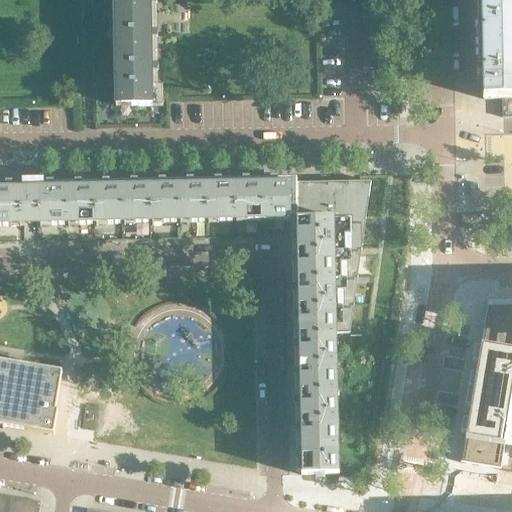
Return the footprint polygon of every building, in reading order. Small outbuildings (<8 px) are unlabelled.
[(117,0),(118,13),(113,13),(114,16),(114,33),(118,33),(118,47),(114,47),(114,50),(115,66),(119,66),(119,80),(115,80),(115,107),(121,107),(131,107),(152,106),(152,105),(152,82),(150,16),(150,0),(117,0)] [(511,19),(511,0),(480,0),(481,20),(511,19)] [(511,59),(511,19),(481,20),(482,60),(511,59)] [(511,99),(511,59),(482,60),(483,98),(483,100),(502,99),(511,99)] [(511,99),(502,99),(502,118),(511,117),(511,99)] [(366,220),(365,183),(366,183),(366,178),(335,179),(335,184),(328,184),(328,179),(297,179),(296,179),(296,184),(289,184),(289,220),(333,219),(333,220),(366,220)] [(289,221),(289,220),(289,184),(261,185),(261,221),(289,221)] [(233,222),(233,185),(205,186),(205,223),(233,222)] [(261,221),(261,185),(233,185),(233,222),(261,221)] [(177,223),(177,186),(149,187),(149,224),(177,223)] [(205,223),(205,186),(177,186),(177,223),(205,223)] [(149,224),(149,187),(121,188),(121,224),(149,224)] [(93,225),(93,188),(65,189),(65,225),(93,225)] [(121,224),(121,188),(93,188),(93,225),(121,224)] [(65,225),(65,189),(36,189),(36,197),(37,221),(36,221),(36,226),(65,225)] [(23,222),(22,198),(22,190),(0,190),(0,226),(24,226),(23,222)] [(37,221),(36,197),(22,198),(23,222),(36,221),(37,221)] [(335,334),(333,237),(333,220),(333,219),(289,220),(289,221),(290,221),(290,233),(296,233),(301,447),(313,446),(325,446),(337,446),(335,334)] [(462,454),(460,463),(466,464),(466,463),(472,464),(472,465),(478,466),(478,465),(494,468),(494,469),(500,470),(511,395),(511,306),(488,307),(481,347),(479,347),(479,351),(480,351),(477,368),(476,368),(475,374),(476,374),(473,391),(472,391),(471,396),(472,396),(469,413),(468,413),(467,419),(468,419),(466,436),(465,436),(464,440),(465,440),(463,454),(462,454)] [(55,411),(62,372),(26,366),(25,366),(19,365),(8,363),(3,362),(1,362),(0,361),(0,426),(2,427),(4,427),(53,436),(56,420),(52,419),(53,412),(55,412),(55,411)] [(314,475),(313,446),(301,447),(301,476),(314,475)] [(326,475),(325,446),(313,446),(314,475),(326,475)] [(338,475),(337,446),(325,446),(326,475),(338,475)] [(38,511),(40,503),(0,495),(0,511),(38,511)]
